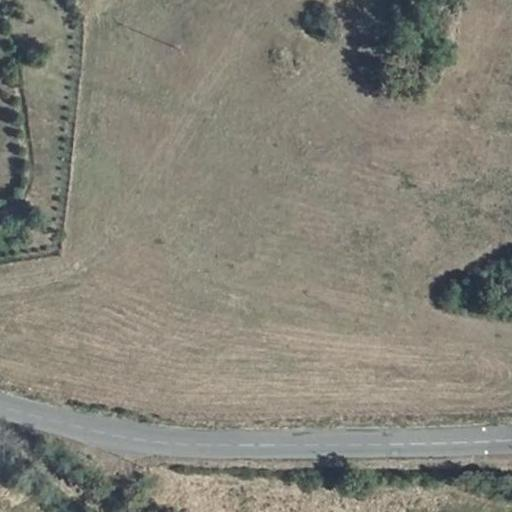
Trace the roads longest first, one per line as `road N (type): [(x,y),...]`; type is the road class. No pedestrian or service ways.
road 1 (secondary): [(511,440),(145,439),(0,408)]
road 2 (track): [(0,408),(45,476),(96,511)]
